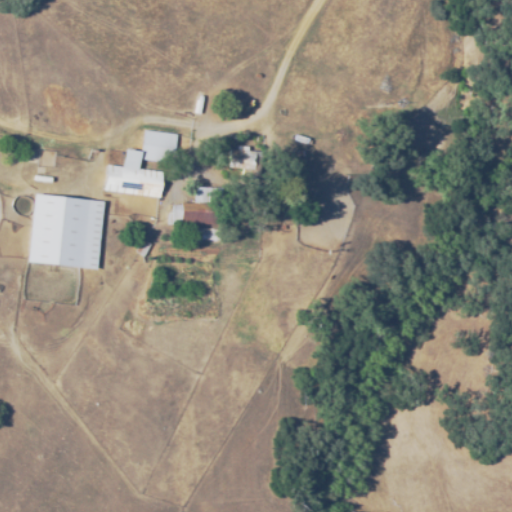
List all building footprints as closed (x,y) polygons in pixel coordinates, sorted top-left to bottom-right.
[(142,127),(175,131),(171,161),(138,156),(139,147),(142,127)] [(307,137),(305,143),(292,139),(294,133),(307,137)] [(139,147),(138,156),(137,166),(159,169),(156,194),(101,187),(104,162),(120,164),(122,145),(139,147)] [(260,186),(240,184),(241,170),(227,169),(228,146),(263,149),(260,186)] [(301,168),(288,167),(288,151),(302,151),(301,168)] [(224,226),(179,226),(179,222),(173,222),(173,206),(178,206),(178,204),(192,204),(192,189),(225,189),(224,226)] [(93,270),(24,263),(32,195),(100,203),(93,270)] [(218,241),(184,241),(184,229),(218,230),(218,241)] [(141,257),(132,253),(138,240),(147,244),(141,257)]
